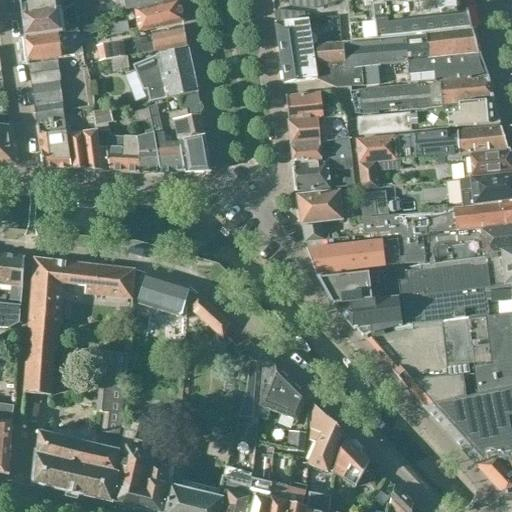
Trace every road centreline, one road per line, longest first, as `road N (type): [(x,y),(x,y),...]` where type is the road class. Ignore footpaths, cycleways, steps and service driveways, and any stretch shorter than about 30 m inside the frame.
road 1 (residential): [(0,245),(161,262),(203,280),(434,511)]
road 2 (residential): [(503,510),(371,367),(263,220)]
road 3 (residential): [(263,220),(282,196),(256,0)]
road 4 (residential): [(191,0),(225,201)]
road 5 (residential): [(225,201),(28,182)]
road 6 (residential): [(28,182),(2,0)]
